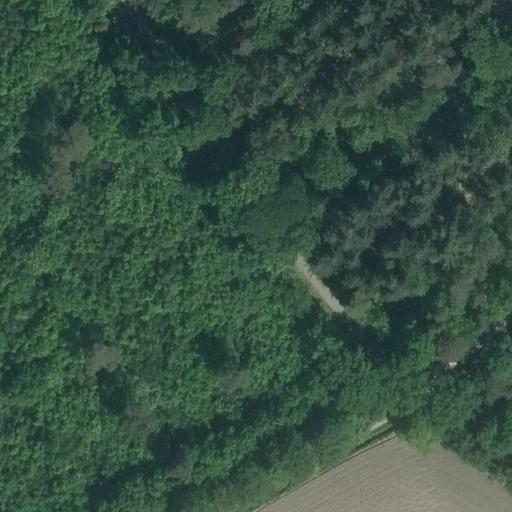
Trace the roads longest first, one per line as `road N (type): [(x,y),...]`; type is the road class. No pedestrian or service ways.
road 1 (track): [(413,385),(216,144),(137,0)]
road 2 (track): [(413,385),(192,511)]
